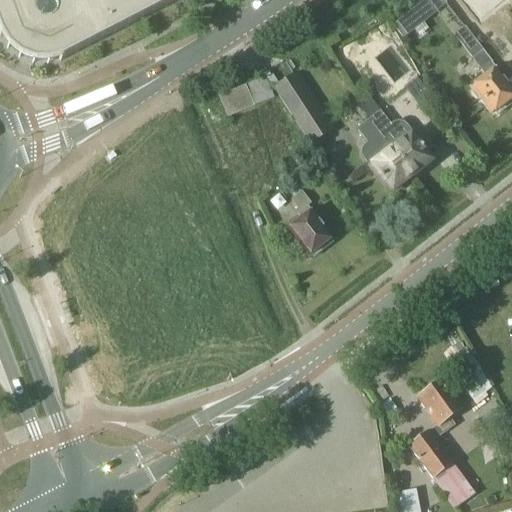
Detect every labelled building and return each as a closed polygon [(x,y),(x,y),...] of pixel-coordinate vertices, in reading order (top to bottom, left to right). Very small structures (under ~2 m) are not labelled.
[(25,63),(31,65),(37,66),(42,66),(48,65),(54,64),(60,62),(180,0),(0,0),(0,39),(3,44),(6,49),(10,53),(14,57),(19,60),(25,63)] [(476,0),(483,13),(509,1),(508,0),(476,0)] [(412,11),(393,26),(403,39),(422,24),(412,11)] [(505,109),(503,106),(511,98),(511,96),(499,80),(502,78),(482,53),(473,60),(485,77),(470,89),(479,100),(481,98),(493,114),(495,112),(497,115),(505,109)] [(295,60),(286,63),(292,71),(299,66),(295,60)] [(334,130),(330,124),(297,73),(273,90),(310,146),(334,130)] [(264,79),(219,98),(228,117),(272,98),(264,79)] [(425,115),(431,123),(444,113),(438,105),(425,115)] [(422,143),(413,133),(412,133),(407,127),(403,123),(398,122),(393,123),(390,125),(380,112),(367,121),(412,178),(414,176),(415,174),(420,169),(424,170),(428,166),(428,163),(432,161),(420,145),(422,143)] [(402,187),(401,184),(408,179),(410,180),(412,178),(367,121),(356,130),(367,144),(363,146),(361,151),(361,157),(369,167),(368,168),(376,179),(379,177),(391,192),(394,189),(397,191),(402,187)] [(297,214),(301,219),(286,231),(295,242),(297,240),(310,256),(311,254),(313,257),(322,250),(320,248),(329,240),(316,223),(318,221),(307,207),(310,204),(299,190),(293,195),(295,198),(292,201),(300,212),(297,214)] [(455,425),(450,418),(460,411),(441,385),(443,384),(441,382),(437,385),(433,383),(429,386),(429,392),(419,398),(428,412),(426,414),(436,427),(442,435),(455,425)] [(505,419),(494,405),(478,417),(488,431),(505,419)] [(414,443),(408,447),(443,494),(453,508),(473,494),(463,480),(428,432),(421,437),(420,435),(412,441),(414,443)] [(418,511),(416,491),(395,494),(397,511),(418,511)]
